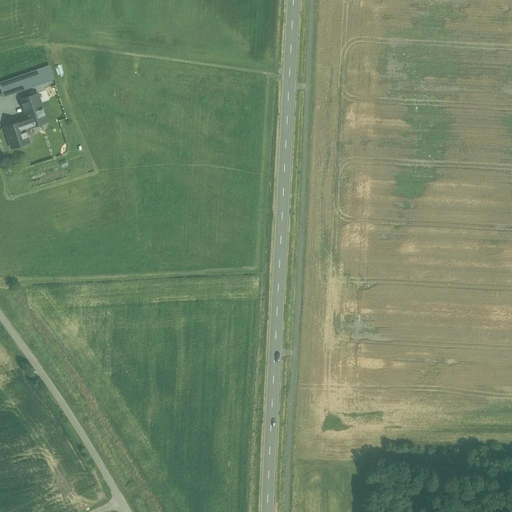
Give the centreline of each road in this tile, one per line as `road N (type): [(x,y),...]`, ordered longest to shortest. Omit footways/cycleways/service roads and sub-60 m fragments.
road 1 (tertiary): [(292,0),(266,511)]
road 2 (unclassified): [(0,307),(63,396),(124,511)]
